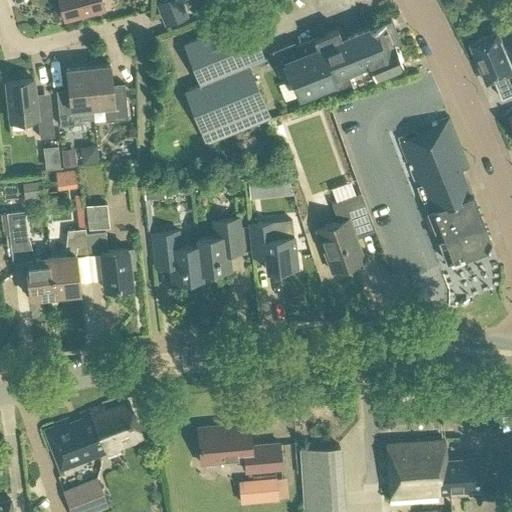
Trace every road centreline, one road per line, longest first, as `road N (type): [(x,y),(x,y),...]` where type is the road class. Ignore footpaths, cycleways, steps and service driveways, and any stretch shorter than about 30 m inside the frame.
road 1 (tertiary): [(0,392),(158,361),(260,351),(511,359)]
road 2 (unclassified): [(511,221),(455,73),(415,0)]
road 3 (residential): [(140,20),(9,47),(0,15)]
